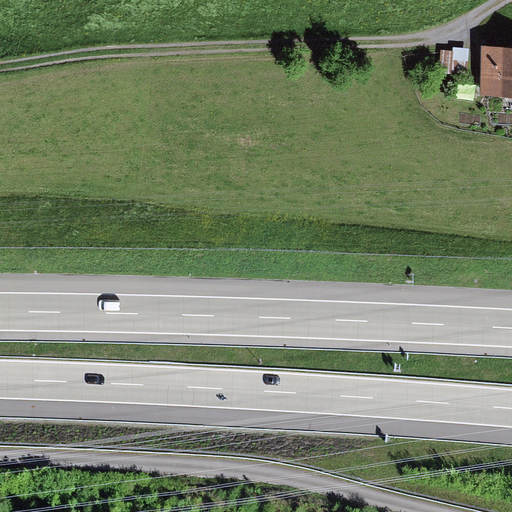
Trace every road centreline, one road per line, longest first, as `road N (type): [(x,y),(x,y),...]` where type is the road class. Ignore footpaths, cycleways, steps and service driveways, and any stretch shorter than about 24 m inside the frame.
road 1 (track): [(503,0),(446,35),(379,46),(94,54),(0,68)]
road 2 (motorway): [(0,381),(511,409)]
road 3 (motorway): [(511,328),(0,311)]
road 4 (unclassified): [(433,511),(259,472),(0,457)]
